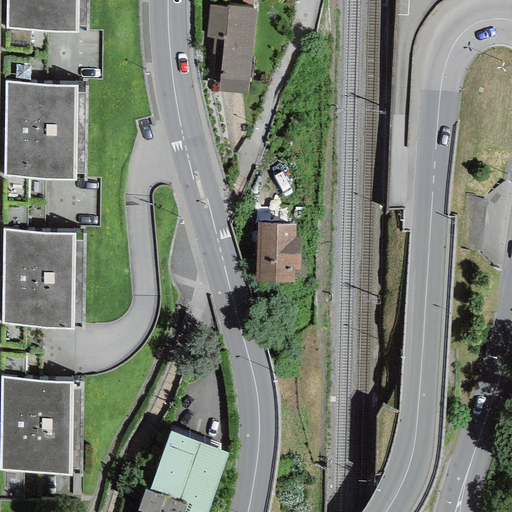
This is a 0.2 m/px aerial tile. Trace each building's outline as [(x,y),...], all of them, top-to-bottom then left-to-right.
[(87,0),(6,0),(6,25),(87,27),(87,0)] [(226,6),(210,4),(206,37),(213,38),(211,52),(222,53),(218,89),(247,92),(256,6),(226,3),(226,6)] [(87,83),(7,81),(4,174),(85,176),(87,83)] [(257,219),(256,279),(295,280),(295,266),(300,266),(301,235),(295,235),(296,220),(257,219)] [(85,231),(5,228),(2,322),(83,324),(85,231)] [(82,379),(1,376),(0,423),(0,470),(79,472),(82,379)] [(207,511),(230,448),(170,427),(150,486),(144,484),(137,505),(142,507),(140,511),(207,511)]
